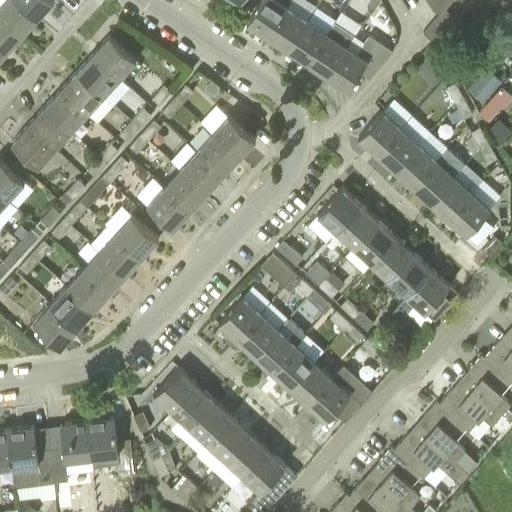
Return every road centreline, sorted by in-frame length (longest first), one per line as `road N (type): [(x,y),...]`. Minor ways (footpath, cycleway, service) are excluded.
road 1 (residential): [(0,383),(117,361),(287,178),(298,138),(270,84),(154,0)]
road 2 (residential): [(298,511),(302,486),(324,460),(491,289)]
road 3 (residential): [(0,105),(97,0)]
